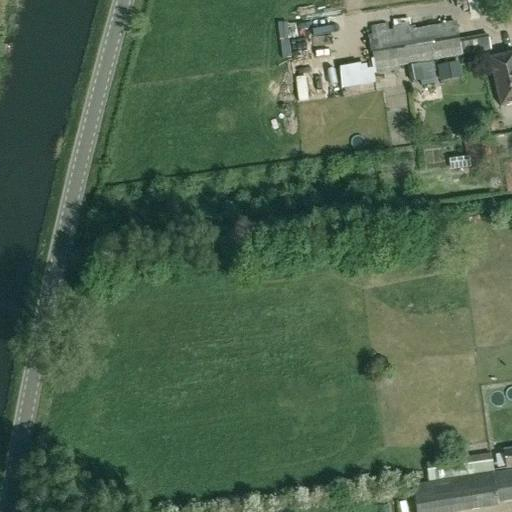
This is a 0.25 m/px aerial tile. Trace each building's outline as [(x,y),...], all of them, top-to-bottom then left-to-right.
[(374,72),(491,51),(488,35),(457,40),(454,22),(368,38),(374,72)] [(511,55),(488,61),(496,97),(499,108),(511,105),(511,55)] [(431,64),(407,69),(409,83),(420,81),(421,87),(435,84),(431,64)] [(511,163),(502,165),(506,195),(511,194),(511,163)] [(511,449),(502,451),(505,471),(511,469),(511,449)] [(497,503),(511,500),(511,471),(493,474),(411,486),(415,511),(471,511),(497,508),(497,503)]
